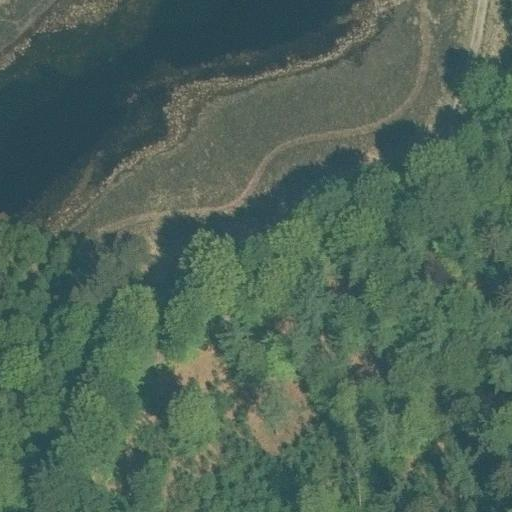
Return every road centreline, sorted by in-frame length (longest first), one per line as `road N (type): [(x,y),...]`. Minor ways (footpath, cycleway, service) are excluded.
road 1 (track): [(40,511),(104,341),(136,312),(391,170)]
road 2 (track): [(391,170),(436,145),(464,90),(483,0)]
